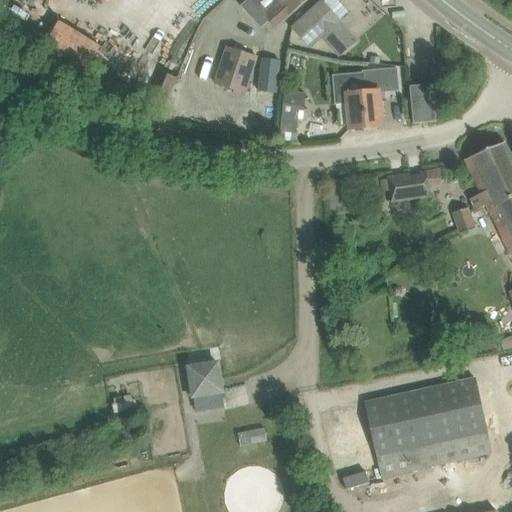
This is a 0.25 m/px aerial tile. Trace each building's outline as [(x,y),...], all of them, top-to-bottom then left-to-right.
[(250,0),(275,27),(290,13),(290,14),(305,0),(250,0)] [(323,1),(308,15),(293,28),(310,47),(322,36),(340,55),(356,41),(339,22),(340,21),(323,1)] [(61,20),(45,45),(84,71),(101,45),(61,20)] [(213,82),(246,94),(258,57),(226,46),(213,82)] [(262,58),(258,91),(277,94),(281,60),(262,58)] [(346,73),(334,74),(337,104),(348,103),(349,109),(350,129),(383,126),(381,106),(380,92),(399,90),(397,69),(363,72),(346,73)] [(433,84),(410,86),(413,124),(437,121),(433,84)] [(303,119),(306,93),(285,90),(279,141),(285,142),(286,132),(297,133),(299,118),(303,119)] [(475,210),(485,205),(499,199),(501,203),(511,198),(511,156),(505,142),(465,160),(480,194),(470,199),(475,210)] [(444,168),(427,171),(388,177),(392,203),(431,197),(429,186),(446,184),(444,168)] [(499,199),(485,205),(510,260),(511,258),(511,198),(501,203),(499,199)] [(452,214),(457,225),(472,218),(467,208),(452,214)] [(472,218),(457,225),(461,235),(476,229),(472,218)] [(511,291),(509,292),(511,302),(511,335),(500,340),(504,350),(511,348),(511,291)] [(218,363),(189,368),(194,396),(223,392),(218,363)] [(378,457),(382,478),(492,452),(488,432),(475,377),(365,402),(378,457)] [(341,468),(344,479),(367,474),(364,463),(341,468)]
